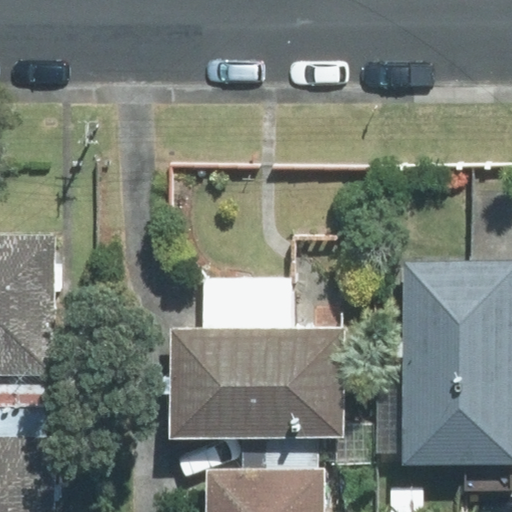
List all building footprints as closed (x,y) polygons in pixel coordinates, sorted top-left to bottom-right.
[(53,234),(0,232),(0,377),(47,379),(53,234)] [(366,449),(389,450),(388,457),(510,463),(511,422),(511,255),(399,250),(397,285),(393,370),(370,369),(366,449)] [(339,334),(289,332),(291,279),(197,275),(195,328),(160,326),(155,436),(334,443),(339,334)] [(0,436),(0,511),(48,511),(51,439),(0,436)] [(194,511),(322,511),(325,475),(197,469),(194,511)]
